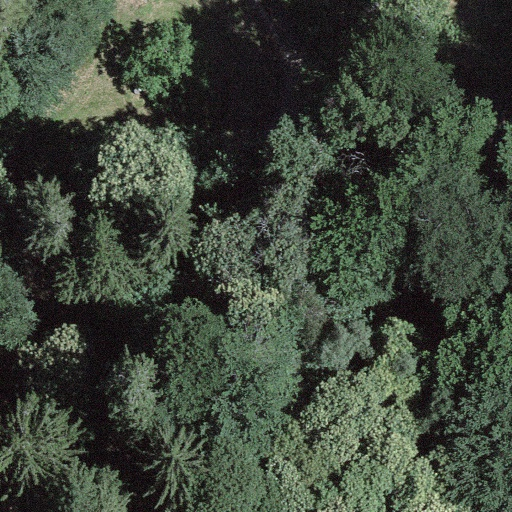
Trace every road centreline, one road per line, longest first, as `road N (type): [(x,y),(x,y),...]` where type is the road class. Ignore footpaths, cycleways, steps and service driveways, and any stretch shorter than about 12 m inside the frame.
road 1 (track): [(502,511),(327,104),(260,0)]
road 2 (track): [(42,511),(85,369),(164,227),(191,198),(327,104)]
